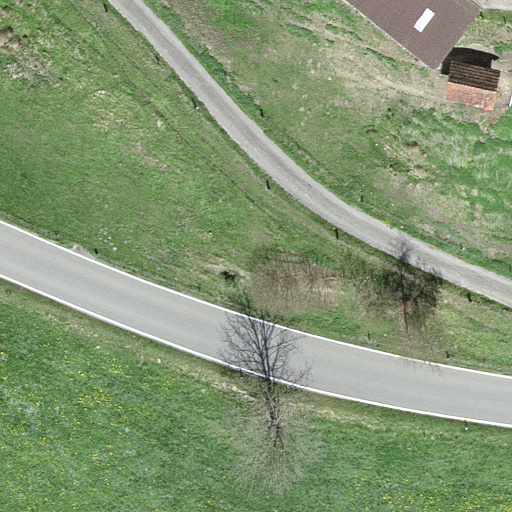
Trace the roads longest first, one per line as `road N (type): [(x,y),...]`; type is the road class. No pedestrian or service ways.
road 1 (tertiary): [(0,248),(299,359),(511,404)]
road 2 (unclassified): [(123,0),(237,125),(329,205),(386,241),(511,297)]
